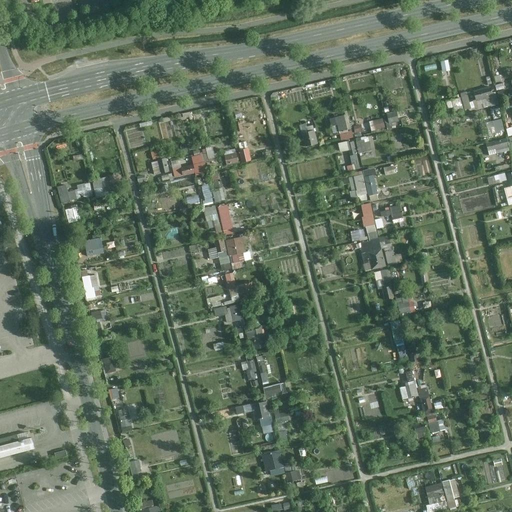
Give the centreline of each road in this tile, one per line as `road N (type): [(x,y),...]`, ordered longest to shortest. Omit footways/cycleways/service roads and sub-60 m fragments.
road 1 (tertiary): [(17,130),(511,14)]
road 2 (tertiary): [(471,0),(17,100)]
road 3 (residential): [(116,511),(17,130)]
